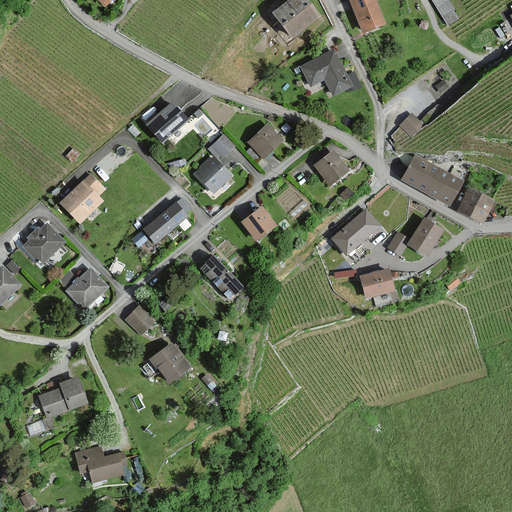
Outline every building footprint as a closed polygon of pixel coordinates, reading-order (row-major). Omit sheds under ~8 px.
[(304,0),(289,0),(272,14),(293,39),(319,18),(304,0)] [(349,0),(361,31),(383,22),(373,0),(349,0)] [(459,18),(448,0),(434,0),(448,25),(459,18)] [(332,51),(300,68),(310,86),(322,80),(331,96),(351,85),(332,51)] [(349,72),(355,85),(361,83),(354,70),(349,72)] [(448,86),(443,81),(436,87),(440,92),(448,86)] [(188,120),(171,102),(145,126),(161,144),(188,120)] [(421,124),(412,114),(401,124),(410,134),(421,124)] [(248,142),(263,158),(282,140),(267,125),(248,142)] [(234,146),(223,136),(213,146),(223,157),(234,146)] [(333,151),(314,165),(329,185),(348,172),(333,151)] [(461,182),(417,155),(402,179),(446,206),(461,182)] [(232,176),(213,157),(195,174),(201,180),(214,193),(232,176)] [(105,189),(90,174),(60,203),(79,224),(102,201),(98,197),(105,189)] [(352,192),(348,188),(341,194),(346,199),(352,192)] [(493,200),(468,188),(457,211),(482,223),(493,200)] [(155,243),(187,216),(176,203),(144,230),(155,243)] [(261,208),(242,222),(256,241),(275,227),(261,208)] [(366,210),(332,239),(346,255),(380,226),(366,210)] [(425,219),(409,244),(427,255),(443,231),(425,219)] [(23,246),(41,265),(65,242),(46,223),(40,230),(38,228),(27,238),(29,240),(23,246)] [(133,236),(146,252),(155,245),(142,229),(133,236)] [(409,239),(397,232),(388,248),(400,255),(409,239)] [(242,286),(213,256),(204,264),(210,270),(206,274),(229,298),(242,286)] [(0,269),(0,304),(20,285),(2,267),(0,269)] [(68,268),(59,279),(68,286),(77,275),(68,268)] [(67,289),(83,308),(107,287),(91,268),(67,289)] [(387,269),(360,276),(366,298),(393,291),(387,269)] [(450,290),(460,283),(454,276),(445,283),(450,290)] [(153,320),(139,306),(127,318),(141,333),(153,320)] [(170,344),(151,360),(169,383),(189,368),(170,344)] [(78,377),(60,384),(61,388),(69,410),(87,404),(78,377)] [(47,418),(69,410),(61,388),(39,396),(47,418)] [(44,418),(28,423),(32,433),(47,429),(44,418)] [(127,465),(124,453),(104,458),(101,447),(76,453),(81,473),(90,471),(93,482),(124,474),(122,466),(127,465)] [(35,504),(30,493),(21,497),(26,508),(35,504)]
